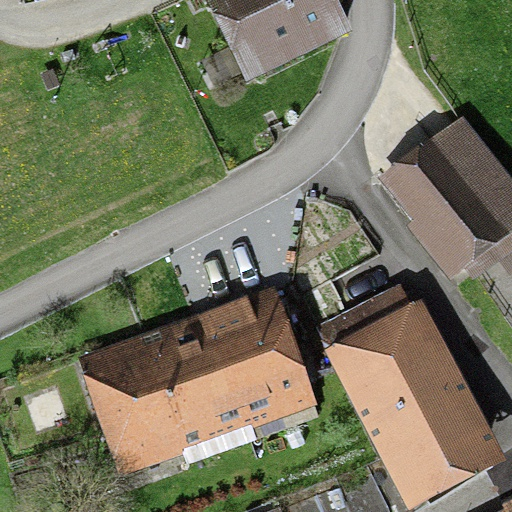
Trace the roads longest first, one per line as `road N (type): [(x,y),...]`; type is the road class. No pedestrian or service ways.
road 1 (unclassified): [(0,315),(230,201),(322,136),(366,57),(374,0)]
road 2 (track): [(511,417),(322,136)]
road 3 (track): [(163,0),(117,24),(18,44),(0,27)]
